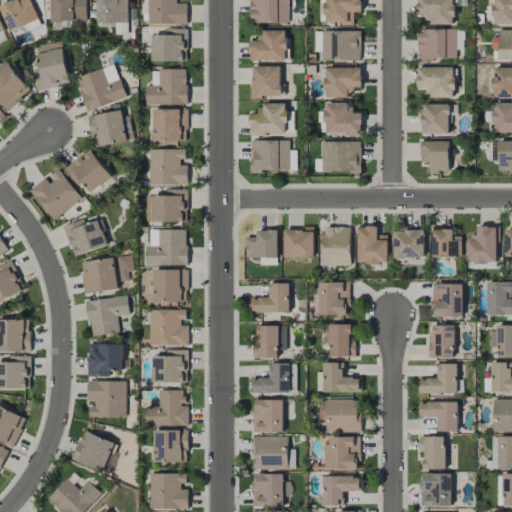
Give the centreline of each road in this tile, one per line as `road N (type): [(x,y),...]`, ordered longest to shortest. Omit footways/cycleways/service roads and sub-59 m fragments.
road 1 (tertiary): [(221,0),(222,511)]
road 2 (residential): [(0,180),(46,252),(65,336),(52,447),(6,511)]
road 3 (residential): [(222,199),(511,199)]
road 4 (residential): [(393,0),(394,199)]
road 5 (residential): [(393,318),(393,511)]
